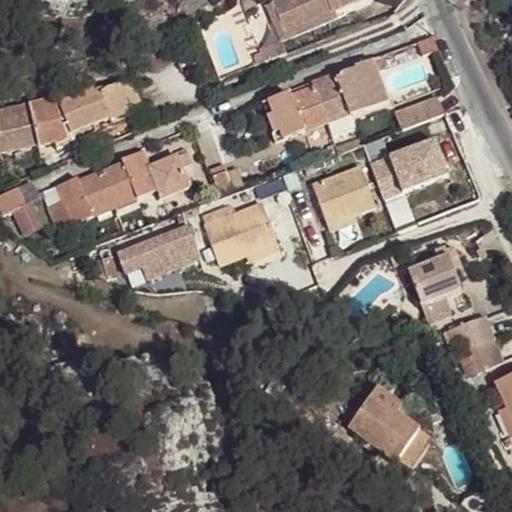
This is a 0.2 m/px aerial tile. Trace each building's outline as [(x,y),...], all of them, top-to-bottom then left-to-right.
[(364,0),(279,0),(272,3),(284,32),(334,12),(364,0)] [(337,19),(334,12),(284,32),(272,3),(265,6),(280,42),(337,19)] [(437,51),(432,39),(417,44),(422,57),(437,51)] [(388,103),(373,60),(355,67),(356,69),(341,75),(342,78),(333,82),(331,76),(312,83),(326,122),(348,114),(349,117),(388,103)] [(141,109),(128,77),(98,86),(100,90),(94,92),(93,88),(28,104),(37,146),(38,149),(54,144),(56,150),(72,142),(70,138),(86,131),(85,129),(109,119),(109,121),(141,109)] [(326,122),(313,89),(311,89),(309,84),(288,92),(289,94),(266,102),(271,115),(267,117),(273,134),(278,133),(281,142),(305,133),(303,131),(326,122)] [(444,115),(437,98),(394,114),(401,131),(444,115)] [(271,115),(266,102),(262,104),(267,117),(271,115)] [(0,155),(37,146),(28,104),(0,111),(0,155)] [(348,114),(326,122),(327,126),(349,117),(348,114)] [(281,142),(278,133),(271,135),(274,145),(281,142)] [(441,138),(370,161),(392,226),(418,217),(409,190),(453,175),(441,138)] [(149,167),(143,152),(127,158),(129,163),(123,165),(101,173),(114,205),(135,197),(137,200),(157,192),(160,201),(189,189),(182,170),(177,158),(177,156),(149,167)] [(192,166),(187,154),(177,158),(182,170),(192,166)] [(226,173),(224,166),(210,171),(212,179),(226,173)] [(243,186),(237,169),(226,173),(233,190),(243,186)] [(376,208),(361,169),(312,187),(327,226),(376,208)] [(114,205),(101,173),(79,182),(73,185),(72,181),(56,187),(62,201),(48,206),(57,230),(71,224),(72,226),(93,217),(92,214),(114,205)] [(233,190),(226,173),(212,179),(220,198),(234,193),(233,190)] [(115,209),(137,201),(137,200),(135,197),(114,205),(115,209)] [(114,205),(92,214),(93,217),(93,218),(115,209),(114,205)] [(277,245),(263,206),(204,228),(218,267),(246,256),(277,245)] [(224,213),(201,221),(204,228),(226,220),(224,213)] [(354,216),(327,226),(330,233),(356,223),(354,216)] [(98,254),(104,279),(144,270),(146,278),(196,265),(188,231),(98,254)] [(282,257),(277,245),(246,256),(251,268),(282,257)] [(449,260),(448,256),(408,272),(421,305),(445,296),(461,289),(455,274),(449,260)] [(463,271),(457,257),(449,260),(455,274),(463,271)] [(451,312),(445,296),(421,305),(427,321),(451,312)] [(496,342),(487,317),(448,332),(457,357),(471,352),(496,342)] [(504,363),(496,342),(471,352),(479,374),(504,363)] [(511,375),(494,383),(511,421),(511,375)] [(402,407),(377,388),(370,399),(394,417),(397,413),(402,407)] [(419,430),(397,413),(394,417),(370,399),(348,429),(395,463),(419,430)] [(460,428),(456,418),(442,423),(446,433),(460,428)] [(431,438),(419,430),(395,463),(406,471),(431,438)]
